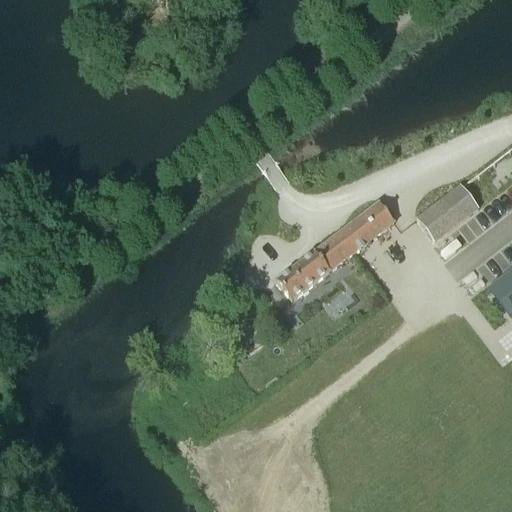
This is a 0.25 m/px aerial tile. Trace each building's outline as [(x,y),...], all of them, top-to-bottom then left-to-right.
[(481,198),(469,182),(416,223),(433,246),(486,204),(481,198)] [(378,202),(274,281),(291,303),(395,224),(378,202)] [(511,273),(486,294),(511,327),(511,273)] [(439,366),(393,306),(352,337),(398,397),(439,366)] [(216,367),(219,370),(240,353),(240,345),(231,335),(208,353),(209,358),(216,367)]
